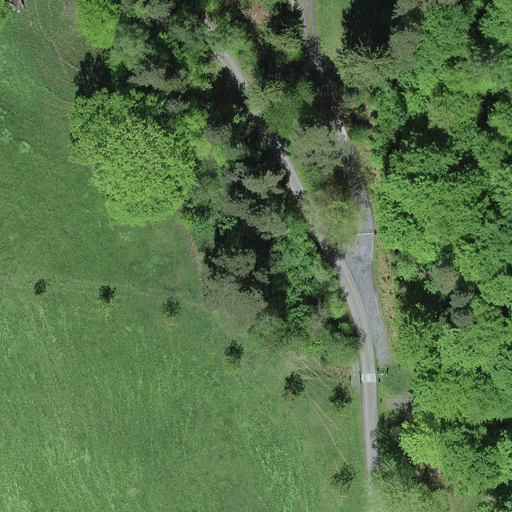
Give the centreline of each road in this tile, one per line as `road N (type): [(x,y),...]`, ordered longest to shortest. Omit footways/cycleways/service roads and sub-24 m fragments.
road 1 (track): [(188,0),(359,307)]
road 2 (track): [(359,307),(371,264),(369,188),(329,97),(315,0)]
road 3 (track): [(359,307),(376,511)]
